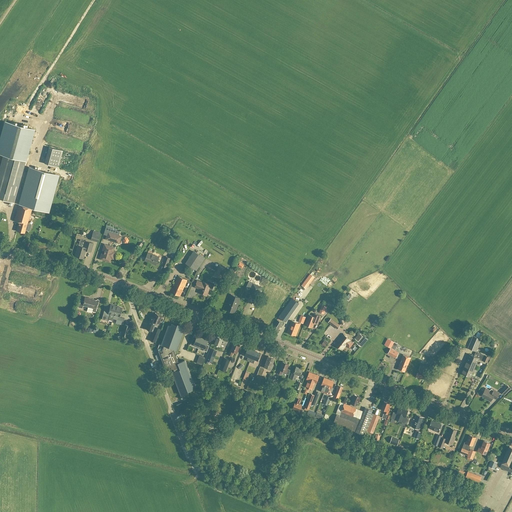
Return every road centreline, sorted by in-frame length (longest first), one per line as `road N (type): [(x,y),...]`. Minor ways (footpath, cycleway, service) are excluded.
road 1 (tertiary): [(511,433),(128,285)]
road 2 (unclassified): [(128,285),(195,473)]
road 3 (tertiary): [(128,285),(0,246)]
